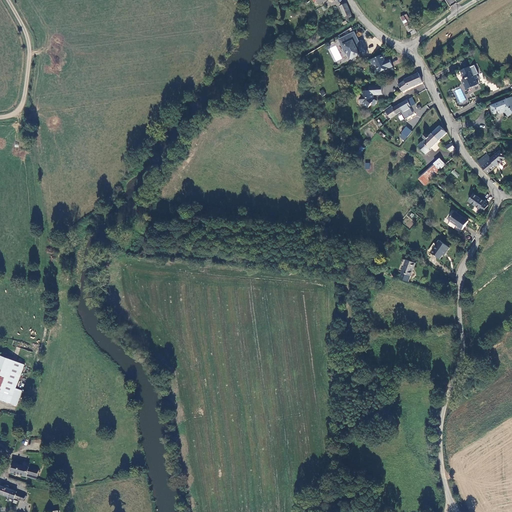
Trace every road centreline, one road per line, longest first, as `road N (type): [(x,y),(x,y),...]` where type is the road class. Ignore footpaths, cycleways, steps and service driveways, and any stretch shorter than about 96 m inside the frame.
road 1 (unclassified): [(406,46),(462,150),(496,194),(461,280),(463,344),(439,432),(457,511)]
road 2 (track): [(75,511),(65,455),(44,439),(46,372),(59,321),(42,287)]
road 3 (track): [(449,388),(356,383),(351,281)]
road 4 (track): [(42,287),(31,135),(16,113)]
road 5 (unclassified): [(7,0),(24,30),(28,60),(22,101),(16,113),(0,117)]
